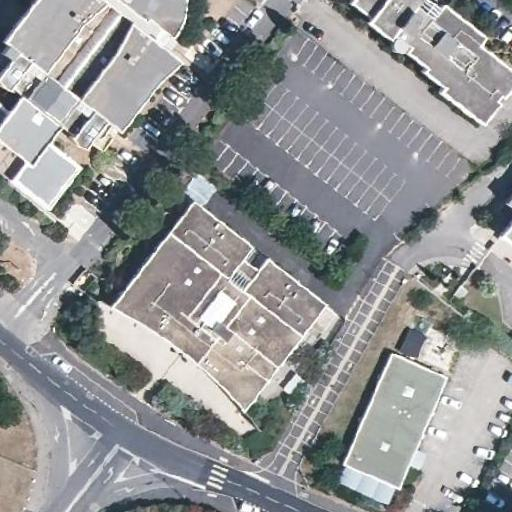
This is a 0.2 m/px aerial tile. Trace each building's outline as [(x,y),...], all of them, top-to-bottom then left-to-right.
[(0,107),(0,144),(24,164),(10,182),(47,211),(78,170),(47,146),(59,129),(70,138),(69,142),(70,144),(75,149),(80,151),(104,123),(119,134),(175,60),(150,41),(159,31),(173,41),(184,12),(184,0),(35,0),(2,43),(15,54),(0,73),(0,88),(2,90),(6,92),(9,89),(20,98),(8,114),(0,107)] [(348,0),(347,2),(367,19),(365,21),(386,39),(389,34),(393,37),(391,39),(388,42),(388,44),(389,46),(390,48),(392,50),(395,51),(398,50),(402,47),(403,44),(405,46),(403,51),(422,67),(420,71),(439,86),(437,90),(479,123),(495,103),(491,100),(495,94),(500,97),(511,80),(511,74),(475,45),(480,37),(433,0),(348,0)] [(199,175),(189,187),(204,199),(214,188),(199,175)] [(511,190),(486,224),(511,244),(511,190)] [(249,247),(192,203),(188,209),(226,238),(206,264),(225,279),(231,271),(240,260),(249,247)] [(188,209),(120,297),(176,341),(172,347),(174,349),(182,355),(190,361),(195,355),(251,400),(319,311),(279,280),(259,305),(240,290),(225,279),(206,264),(226,238),(188,209)] [(324,305),(264,259),(255,271),(246,282),(240,290),(259,305),(279,280),(319,311),(324,305)] [(255,271),(240,260),(231,271),(246,282),(255,271)] [(176,341),(120,297),(111,309),(118,312),(128,317),(144,327),(161,339),(172,347),(176,341)] [(416,357),(424,334),(404,328),(397,351),(416,357)] [(445,373),(388,349),(340,461),(396,485),(445,373)] [(251,400),(195,355),(190,361),(193,364),(215,385),(238,408),(241,411),(251,400)]
